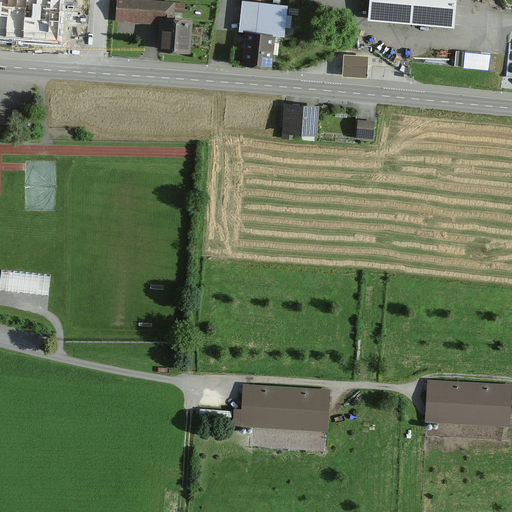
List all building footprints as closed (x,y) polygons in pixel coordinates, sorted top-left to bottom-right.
[(0,0),(0,42),(43,46),(45,25),(51,26),(52,0),(0,0)] [(182,2),(138,0),(119,0),(118,21),(164,24),(162,52),(192,53),(194,21),(181,21),(182,2)] [(458,0),(372,0),(371,19),(457,26),(458,0)] [(288,6),(243,3),(240,33),(247,33),(246,50),(237,49),(236,63),(273,67),(276,36),(286,37),(288,6)] [(368,54),(344,52),(343,74),(367,75),(368,54)] [(492,56),(466,53),(465,68),(491,70),(492,56)] [(321,108),(287,106),(285,135),(319,137),(321,108)] [(375,121),(358,120),(357,129),(357,138),(373,139),(374,130),(375,121)] [(511,385),(511,383),(429,378),(427,417),(510,423),(511,385)] [(329,390),(246,386),(244,425),(328,429),(329,390)]
